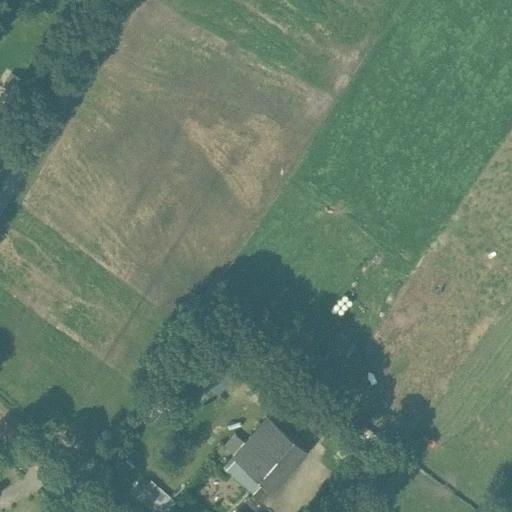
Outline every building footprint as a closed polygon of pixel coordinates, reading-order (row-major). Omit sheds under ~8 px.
[(13,73),(8,83),(17,87),(23,77),(13,73)] [(216,393),(231,373),(192,344),(177,363),(216,393)] [(298,377),(279,398),(312,427),(331,406),(298,377)] [(252,511),(259,505),(270,491),(272,492),(307,451),(266,415),(230,455),(261,482),(250,497),(248,496),(237,508),(236,508),(232,511),(252,511)] [(354,430),(335,452),(367,480),(374,472),(377,474),(389,460),(354,430)] [(139,494),(161,511),(162,511),(174,497),(150,479),(139,494)] [(341,481),(324,501),(338,511),(353,511),(364,499),(341,481)]
